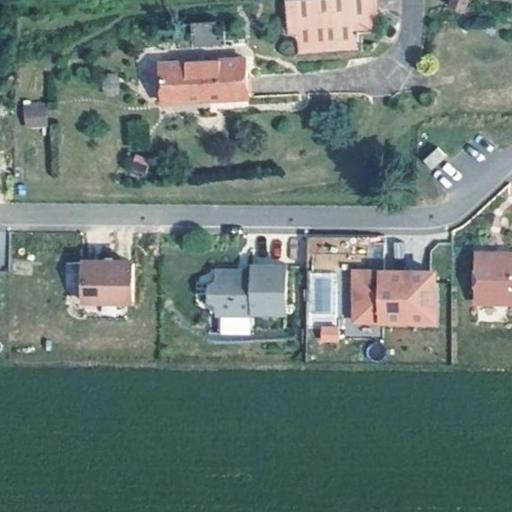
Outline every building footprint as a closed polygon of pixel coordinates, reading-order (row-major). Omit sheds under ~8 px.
[(307,0),(285,2),(287,39),(295,39),(296,57),(361,52),(361,37),(373,36),(380,17),(376,16),(374,0),(307,0)] [(467,9),(470,0),(455,0),(454,5),(467,9)] [(198,93),(199,104),(248,100),(244,59),(160,66),(163,96),(198,93)] [(163,107),(199,104),(198,93),(163,96),(163,107)] [(47,128),(45,106),(25,108),(26,129),(47,128)] [(434,172),(448,158),(441,150),(427,163),(434,172)] [(511,257),(504,257),(500,252),(485,252),(479,257),(479,303),(511,303),(511,257)] [(103,265),(86,265),(85,302),(136,302),(136,265),(118,265),(114,260),(107,260),(103,265)] [(85,302),(86,265),(68,265),(68,302),(85,302)] [(289,267),(254,266),(254,276),(240,276),(240,271),(219,272),(219,281),(212,285),(212,303),(219,307),(219,317),(256,316),(255,315),(289,315),(289,267)] [(434,272),(358,272),(358,320),(433,321),(434,272)] [(320,342),(338,341),(337,326),(320,327),(320,342)]
